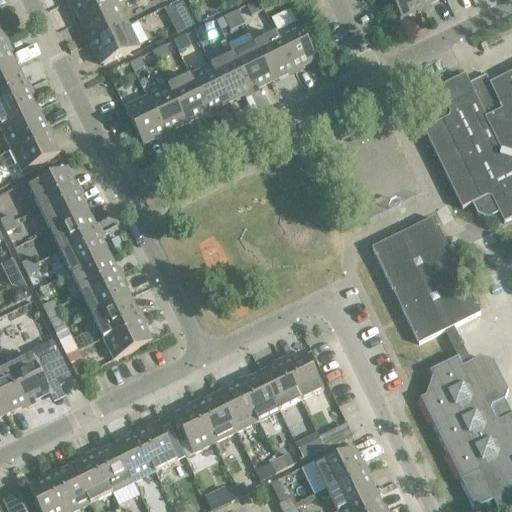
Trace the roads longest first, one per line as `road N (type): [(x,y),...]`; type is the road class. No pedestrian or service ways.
road 1 (residential): [(203,362),(290,323),(321,320),(342,333),(431,511)]
road 2 (residential): [(366,76),(120,190)]
road 3 (residential): [(0,460),(203,362)]
road 4 (residential): [(120,190),(26,0)]
road 5 (residential): [(120,190),(203,362)]
road 6 (residential): [(511,7),(366,76)]
